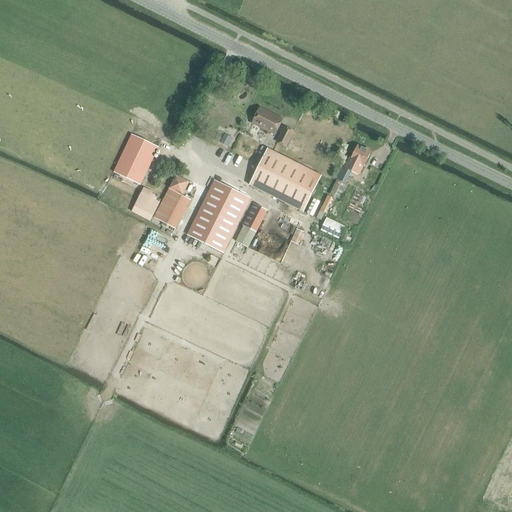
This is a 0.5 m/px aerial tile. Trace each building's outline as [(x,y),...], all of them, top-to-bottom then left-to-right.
[(252,124),(275,135),(282,120),(260,108),(252,124)] [(277,143),(285,147),(293,132),(285,128),(277,143)] [(113,173),(140,186),(158,148),(145,141),(132,135),(113,173)] [(345,169),(359,176),(363,168),(371,152),(358,146),(352,158),(350,157),(345,169)] [(303,213),(321,177),(267,150),(249,186),(303,213)] [(161,204),(154,218),(176,230),(191,201),(182,196),(189,182),(176,176),(170,189),(169,189),(161,204)] [(215,179),(186,235),(223,254),(252,198),(215,179)] [(348,185),(337,180),(330,195),(340,200),(348,185)] [(144,188),(133,208),(152,217),(159,203),(156,201),(157,199),(158,197),(152,194),(153,193),(147,190),(144,188)] [(324,213),(332,198),(328,196),(320,211),(324,213)] [(241,225),(243,227),(239,234),(236,242),(248,248),(252,241),(256,233),(267,212),(252,204),(241,225)] [(320,231),(338,240),(345,226),(327,218),(320,231)] [(296,230),(291,242),(298,246),(304,233),(296,230)] [(339,240),(344,243),(347,236),(342,234),(339,240)]
